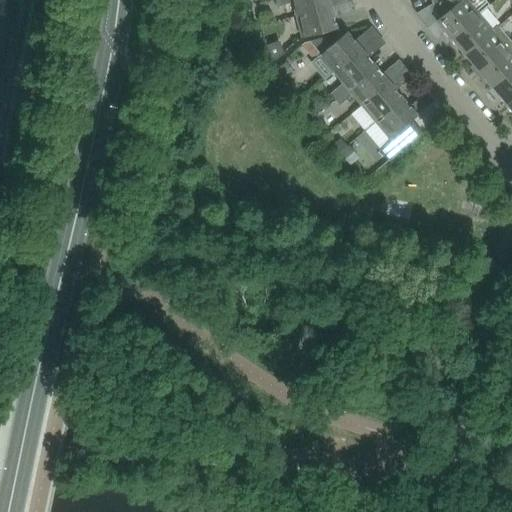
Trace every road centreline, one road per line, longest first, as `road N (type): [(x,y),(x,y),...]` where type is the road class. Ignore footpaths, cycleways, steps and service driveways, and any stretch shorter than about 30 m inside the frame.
road 1 (secondary): [(15,511),(121,0)]
road 2 (residential): [(511,153),(384,0)]
